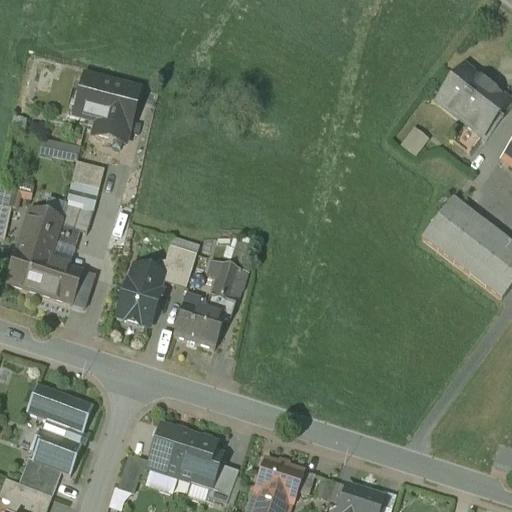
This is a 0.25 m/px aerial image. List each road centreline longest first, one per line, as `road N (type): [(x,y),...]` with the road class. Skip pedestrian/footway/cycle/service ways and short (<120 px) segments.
road 1 (residential): [(324,0),(240,406)]
road 2 (residential): [(240,406),(511,495)]
road 3 (residential): [(133,372),(85,511)]
road 4 (residential): [(0,328),(133,372)]
